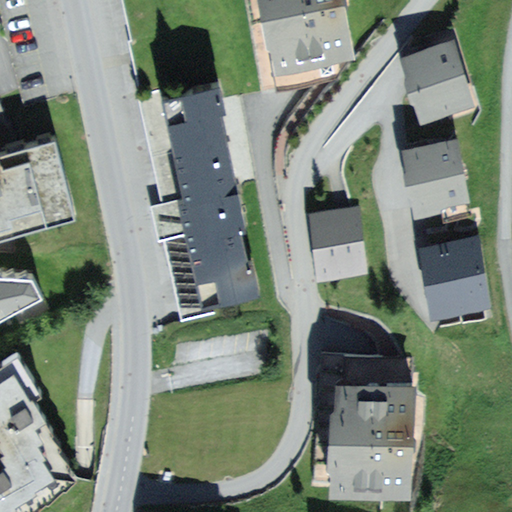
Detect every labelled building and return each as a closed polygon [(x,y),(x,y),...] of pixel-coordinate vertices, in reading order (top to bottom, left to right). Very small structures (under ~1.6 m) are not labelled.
[(352,0),(266,0),(279,77),(363,64),(352,0)] [(433,117),(482,101),(461,36),(412,52),(433,117)] [(0,219),(5,236),(20,232),(85,215),(64,135),(37,142),(14,89),(4,68),(0,69),(0,219)] [(160,100),(201,313),(272,299),(230,86),(160,100)] [(458,140),(409,150),(422,216),(472,206),(458,140)] [(359,210),(315,215),(323,284),(367,279),(359,210)] [(435,317),(494,307),(482,234),(423,244),(435,317)] [(0,272),(0,326),(52,300),(40,275),(0,272)] [(422,355),(331,350),(324,484),(415,489),(422,355)] [(0,466),(0,511),(47,511),(88,486),(86,482),(19,355),(0,364),(0,466),(0,467),(0,466)]
